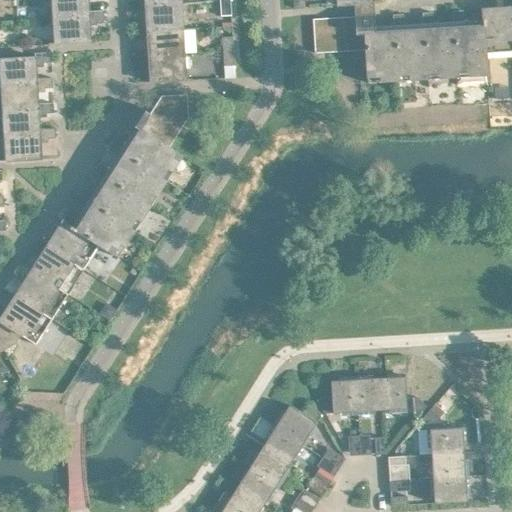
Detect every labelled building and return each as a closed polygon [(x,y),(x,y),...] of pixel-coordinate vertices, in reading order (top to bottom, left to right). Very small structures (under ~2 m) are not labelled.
[(53,0),(55,15),(91,13),(90,9),(89,0),(53,0)] [(232,0),(221,0),(223,13),(233,13),(232,0)] [(147,3),(149,29),(184,26),(183,1),(147,3)] [(511,4),(484,7),(484,23),(485,23),(487,50),(488,50),(511,48),(511,4)] [(91,13),(55,15),(56,41),(92,39),(91,19),(106,18),(105,8),(90,9),(91,13)] [(485,23),(484,23),(465,24),(464,8),(454,9),(455,25),(435,26),(434,10),(424,10),(425,27),(406,28),(405,12),(395,12),(396,29),(376,30),(375,13),(357,14),(359,48),(367,47),(369,81),(489,73),(488,50),(487,50),(485,23)] [(316,17),(314,17),(317,50),(318,50),(351,48),(348,15),(316,17)] [(149,29),(150,54),(186,51),(184,26),(149,29)] [(224,35),(225,49),(235,49),(234,34),(224,35)] [(235,49),(225,49),(226,64),(236,63),(235,49)] [(1,56),(3,82),(38,80),(38,76),(37,61),(53,60),(52,50),(36,51),(37,54),(1,56)] [(186,51),(150,54),(152,80),(187,77),(186,51)] [(236,63),(226,64),(226,76),(237,75),(236,63)] [(3,82),(4,107),(40,105),(40,101),(39,86),(54,85),(53,75),(38,76),(38,80),(3,82)] [(127,118),(141,127),(170,145),(190,114),(188,92),(163,93),(152,111),(137,102),(127,118)] [(4,107),(6,133),(42,130),(41,126),(40,111),(56,110),(55,100),(40,101),(40,105),(4,107)] [(42,130),(6,133),(7,159),(43,156),(42,137),(57,136),(56,125),(41,126),(42,130)] [(69,210),(64,218),(101,242),(101,243),(120,255),(184,154),(170,145),(141,127),(131,144),(117,135),(111,144),(125,153),(115,169),(101,160),(95,169),(109,178),(99,194),(85,185),(79,194),(93,203),(83,219),(69,210)] [(64,218),(48,243),(85,267),(101,243),(101,242),(64,218)] [(48,243),(32,268),(69,291),(85,267),(48,243)] [(32,268),(17,293),(54,316),(69,291),(32,268)] [(0,319),(22,333),(37,342),(54,316),(17,293),(0,319)] [(105,303),(100,310),(111,317),(117,307),(111,303),(105,303)] [(0,319),(0,318),(0,339),(5,348),(17,341),(22,333),(0,319)] [(406,374),(381,375),(383,408),(408,406),(406,374)] [(381,375),(357,377),(359,409),(383,408),(381,375)] [(359,409),(357,377),(332,378),(333,394),(322,395),(318,397),(326,411),(359,409)] [(415,412),(418,415),(428,403),(418,395),(414,395),(415,412)] [(290,403),(277,424),(304,441),(322,414),(314,400),(309,402),(304,411),(290,403)] [(479,404),(473,407),(473,414),(477,416),(478,440),(485,439),(483,403),(479,404)] [(432,407),(422,418),(425,421),(442,420),(442,415),(432,407)] [(277,424),(264,444),(292,462),(304,441),(277,424)] [(432,427),(433,452),(465,450),(464,425),(432,427)] [(376,435),(377,452),(386,451),(385,434),(376,435)] [(253,446),(244,460),(279,482),(292,462),(264,444),(260,450),(253,446)] [(433,452),(434,476),(467,474),(465,450),(433,452)] [(389,454),(390,463),(407,462),(406,453),(389,454)] [(242,479),(238,485),(266,502),(279,482),(244,460),(235,474),(242,479)] [(319,469),(314,476),(328,485),(333,478),(319,469)] [(467,474),(434,476),(436,501),(468,499),(467,474)] [(328,485),(314,476),(310,483),(324,492),(328,485)] [(227,486),(218,501),(236,511),(259,511),(266,502),(238,485),(234,491),(227,486)] [(392,495),(392,503),(409,502),(409,494),(392,495)] [(236,511),(218,501),(211,511),(236,511)]
